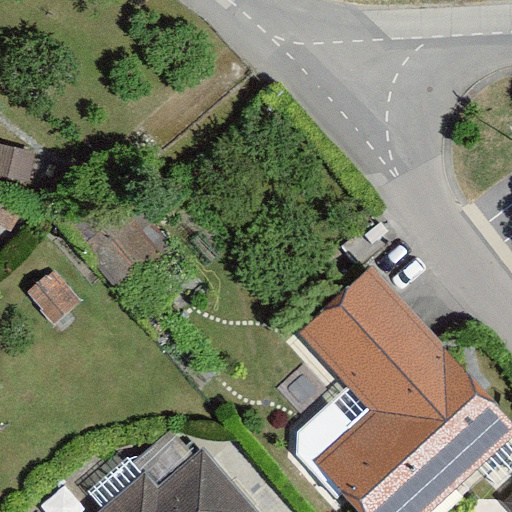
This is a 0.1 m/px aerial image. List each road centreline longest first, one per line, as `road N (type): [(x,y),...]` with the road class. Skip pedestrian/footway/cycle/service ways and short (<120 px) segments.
road 1 (residential): [(511,320),(369,164),(337,72)]
road 2 (residential): [(337,72),(448,50),(511,50)]
road 3 (residential): [(337,72),(233,0)]
